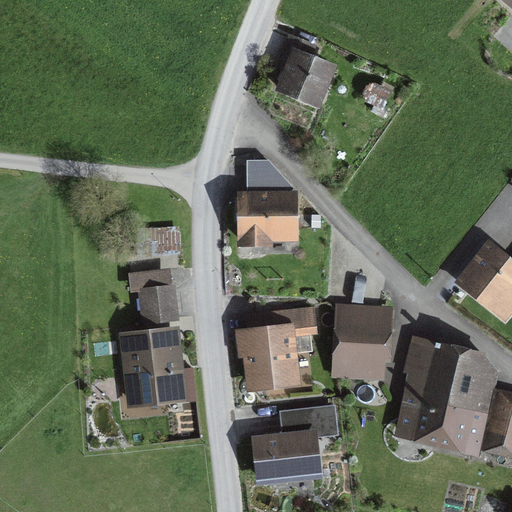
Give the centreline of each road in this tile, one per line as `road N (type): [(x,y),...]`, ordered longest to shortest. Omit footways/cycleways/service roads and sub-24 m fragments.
road 1 (residential): [(226,104),(210,183),(207,263),(230,511)]
road 2 (residential): [(226,104),(266,135),(424,300)]
road 3 (track): [(0,160),(210,183)]
road 4 (residential): [(506,202),(424,300)]
